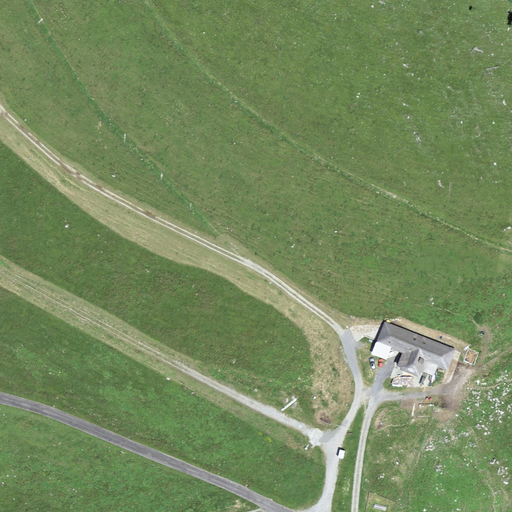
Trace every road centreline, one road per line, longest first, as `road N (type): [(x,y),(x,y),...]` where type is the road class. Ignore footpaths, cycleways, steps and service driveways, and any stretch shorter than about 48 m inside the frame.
road 1 (track): [(321,511),(335,446),(358,395),(347,338),(261,269),(71,171),(0,107)]
road 2 (track): [(511,249),(300,148),(208,75),(142,0)]
road 3 (track): [(335,446),(0,268)]
road 4 (track): [(261,269),(85,96),(28,0)]
road 5 (unclassified): [(282,511),(61,415),(0,397)]
road 6 (track): [(358,395),(453,388),(511,348)]
road 7 (track): [(355,511),(373,393)]
